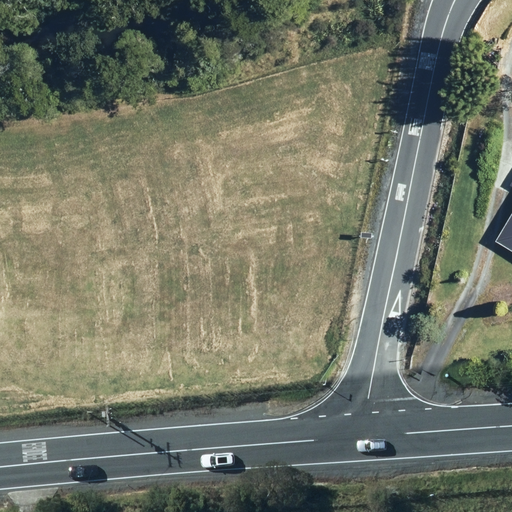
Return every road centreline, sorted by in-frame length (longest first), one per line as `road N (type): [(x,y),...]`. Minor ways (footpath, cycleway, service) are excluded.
road 1 (residential): [(378,435),(381,335),(436,59),(458,0)]
road 2 (secondary): [(0,470),(378,435)]
road 3 (secondary): [(378,435),(511,427)]
